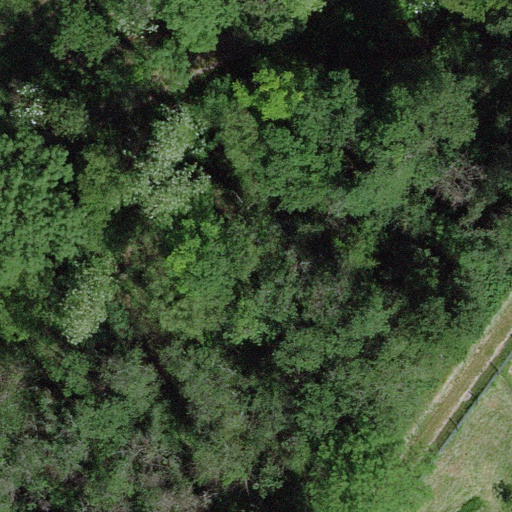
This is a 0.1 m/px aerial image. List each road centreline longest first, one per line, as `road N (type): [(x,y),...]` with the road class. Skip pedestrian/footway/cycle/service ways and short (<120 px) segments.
road 1 (track): [(306,0),(0,173)]
road 2 (track): [(364,511),(511,314)]
